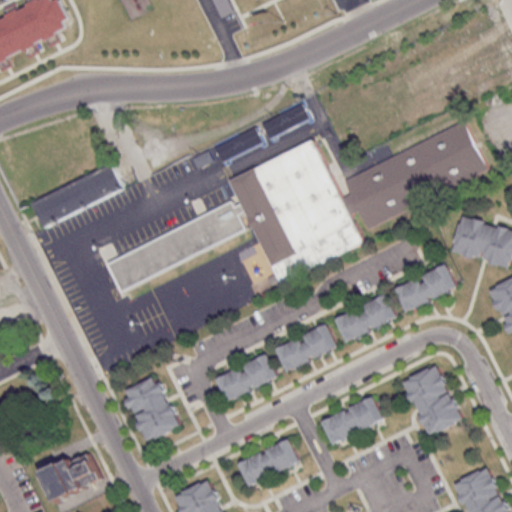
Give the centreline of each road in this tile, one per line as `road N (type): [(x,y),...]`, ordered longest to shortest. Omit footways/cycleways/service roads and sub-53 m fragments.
road 1 (residential): [(511,454),(461,354),(429,343),(137,488)]
road 2 (residential): [(148,511),(0,214)]
road 3 (residential): [(279,64),(201,87),(64,96),(0,118)]
road 4 (residential): [(414,0),(279,64)]
